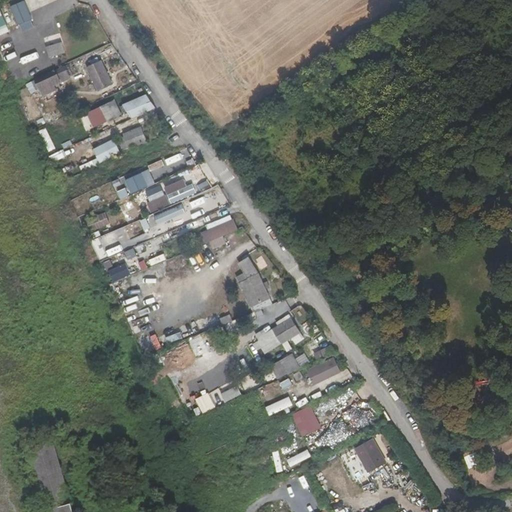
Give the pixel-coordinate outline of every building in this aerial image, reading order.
[(12,3),(3,7),(13,32),(23,28),(12,3)] [(0,7),(0,37),(13,32),(3,7),(2,6),(0,7)] [(46,45),(60,42),(59,35),(44,38),(46,45)] [(0,47),(1,50),(10,46),(6,37),(0,39),(0,47)] [(45,47),(49,58),(64,53),(61,42),(45,47)] [(11,62),(25,55),(22,50),(9,56),(11,62)] [(99,91),(112,84),(100,61),(88,67),(99,91)] [(55,85),(71,78),(65,66),(36,79),(44,96),(56,90),(55,85)] [(22,68),(12,71),(15,84),(25,81),(22,68)] [(35,81),(27,84),(30,95),(38,93),(35,81)] [(132,118),(155,108),(146,94),(123,104),(132,118)] [(109,122),(122,116),(115,100),(102,106),(109,122)] [(86,113),(93,128),(106,121),(99,107),(86,113)] [(122,149),(146,141),(142,127),(124,134),(124,137),(118,139),(122,149)] [(113,139),(93,149),(99,163),(120,152),(113,139)] [(187,149),(149,166),(157,183),(195,166),(187,149)] [(127,178),(131,193),(155,186),(151,171),(127,178)] [(113,181),(115,188),(123,186),(121,179),(113,181)] [(167,195),(171,205),(197,193),(193,183),(167,195)] [(126,188),(118,192),(122,200),(130,196),(126,188)] [(150,202),(154,211),(170,204),(166,195),(150,202)] [(192,209),(206,203),(203,196),(189,203),(192,209)] [(186,219),(182,207),(154,215),(158,227),(186,219)] [(110,224),(105,212),(87,219),(93,237),(105,233),(103,227),(110,224)] [(231,215),(206,225),(208,229),(232,219),(231,215)] [(239,229),(234,218),(232,219),(208,229),(201,232),(205,243),(239,229)] [(153,236),(147,219),(141,221),(146,234),(130,240),(131,244),(153,236)] [(89,241),(99,261),(112,256),(103,235),(89,241)] [(158,239),(124,250),(127,259),(161,247),(158,239)] [(151,265),(167,261),(165,255),(149,259),(151,265)] [(248,258),(240,264),(245,273),(255,269),(248,258)] [(104,262),(105,270),(114,268),(112,260),(104,262)] [(125,264),(109,271),(113,282),(130,275),(125,264)] [(168,267),(163,269),(169,283),(174,281),(168,267)] [(255,269),(245,273),(237,277),(250,307),(251,307),(253,312),(273,304),(259,273),(258,273),(255,269)] [(123,302),(134,300),(132,290),(121,292),(123,302)] [(233,321),(230,314),(220,318),(223,325),(233,321)] [(292,349),(288,341),(294,337),(301,333),(291,318),(272,330),(269,326),(256,335),(259,341),(254,344),(257,351),(261,349),(265,355),(283,344),(288,352),(292,349)] [(314,354),(318,361),(336,352),(332,345),(331,345),(314,354)] [(290,374),(301,368),(293,354),(271,366),(278,379),(289,373),(290,374)] [(341,372),(334,358),(307,370),(314,386),(341,372)] [(270,416),(294,405),(290,397),(266,407),(270,416)] [(291,415),(302,437),(321,428),(311,405),(291,415)] [(326,435),(332,442),(340,435),(333,428),(326,435)] [(370,472),(386,463),(371,439),(356,448),(370,472)] [(74,511),(54,442),(28,450),(46,511),(74,511)] [(344,456),(357,476),(366,471),(354,450),(344,456)] [(309,451),(288,458),(290,466),(312,458),(309,451)]
